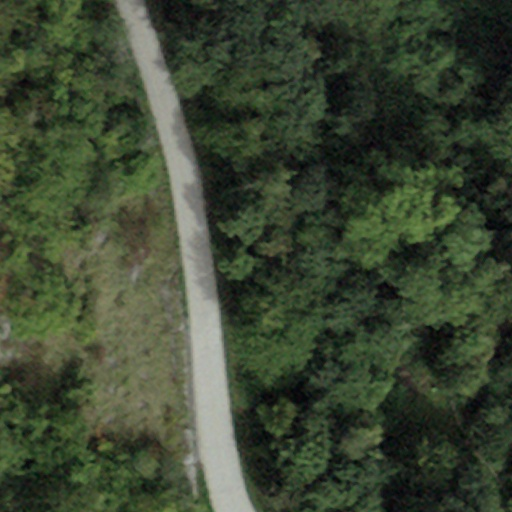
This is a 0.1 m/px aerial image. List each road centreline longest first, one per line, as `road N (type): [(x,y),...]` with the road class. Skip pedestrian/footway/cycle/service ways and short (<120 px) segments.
road 1 (residential): [(124,0),(179,139),(223,489),(236,511)]
road 2 (track): [(511,499),(427,368),(403,364),(384,379),(368,440),(382,511)]
